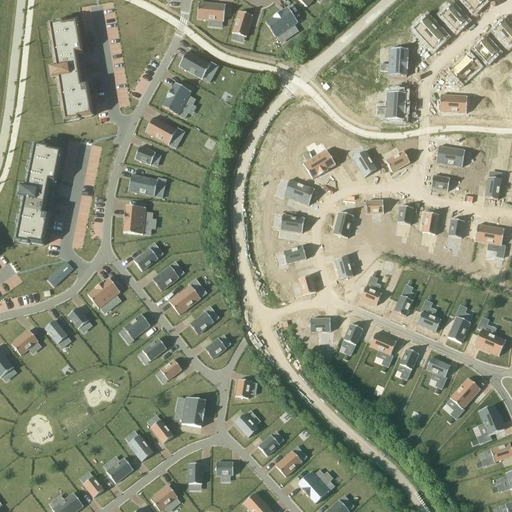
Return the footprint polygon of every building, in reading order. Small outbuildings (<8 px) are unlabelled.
[(297,0),(307,8),(314,0),(297,0)] [(456,0),(467,13),(480,0),(456,0)] [(445,2),(435,12),(447,26),(458,16),(445,2)] [(199,3),(197,20),(209,21),(222,23),(224,23),(226,6),(199,3)] [(273,19),(265,24),(276,39),(277,38),(289,30),(293,36),(293,37),(299,33),(294,26),(298,24),(288,9),(282,13),(282,12),(273,18),(273,19)] [(238,13),(232,34),(234,35),(244,38),(246,38),(253,17),(238,13)] [(440,38),(421,19),(408,32),(426,52),(440,38)] [(56,34),(50,35),(52,44),(55,44),(56,51),(53,51),(61,98),(63,98),(64,105),(62,105),(63,114),(69,114),(70,123),(79,121),(79,120),(92,118),(87,86),(81,86),(76,55),(82,54),(77,22),(64,25),(63,23),(54,25),(56,34)] [(511,23),(511,22),(499,32),(511,47),(511,23)] [(490,38),(479,48),(491,63),(502,52),(490,38)] [(372,79),(404,81),(406,54),(373,53),(372,79)] [(187,54),(178,69),(201,83),(210,69),(187,54)] [(464,59),(448,73),(457,82),(473,69),(464,59)] [(167,100),(162,108),(178,117),(178,116),(186,103),(192,107),(193,107),(196,101),(189,97),(191,93),(176,84),(172,90),(166,100),(167,100)] [(366,118),(399,120),(401,94),(368,93),(366,118)] [(444,93),(443,112),(478,114),(479,94),(444,93)] [(153,118),(145,133),(169,146),(177,132),(153,118)] [(439,145),(436,162),(458,165),(462,147),(439,145)] [(19,225),(17,234),(22,235),(21,244),(30,246),(30,244),(43,247),(49,215),(44,214),(46,203),(48,194),(50,183),(55,184),(62,153),(49,150),(49,148),(39,147),(38,156),(32,155),(31,163),(30,164),(33,165),(32,172),(29,171),(29,172),(26,189),(24,199),(20,217),(20,218),(23,218),(22,225),(19,225)] [(139,148),(135,160),(151,166),(151,165),(155,155),(156,154),(139,148)] [(346,155),(357,176),(369,169),(356,149),(346,155)] [(410,159),(403,149),(389,158),(395,170),(410,159)] [(301,164),(314,180),(330,165),(317,150),(301,164)] [(132,176),(128,192),(154,198),(158,182),(132,176)] [(500,180),(485,177),(481,196),(497,199),(500,180)] [(433,179),(431,191),(451,194),(454,182),(433,179)] [(305,205),(309,195),(287,186),(282,197),(305,205)] [(381,213),(382,202),(370,202),(370,213),(381,213)] [(124,225),(123,234),(141,236),(141,235),(143,220),(151,221),(151,214),(144,213),(144,209),(126,207),(125,214),(124,225)] [(410,225),(412,216),(402,214),(400,223),(410,225)] [(350,219),(337,215),(333,232),(346,235),(350,219)] [(439,232),(440,222),(431,220),(429,230),(439,232)] [(283,234),(301,238),(303,225),(285,221),(283,234)] [(462,238),(464,228),(455,227),(454,237),(462,238)] [(497,246),(499,234),(479,231),(477,242),(497,246)] [(150,252),(133,264),(141,274),(158,262),(150,252)] [(292,268),(305,265),(302,253),(289,257),(292,268)] [(340,281),(353,278),(348,258),(335,261),(340,281)] [(47,281),(54,288),(73,270),(67,263),(47,281)] [(170,267),(152,281),(161,293),(179,279),(179,278),(170,267)] [(311,277),(298,280),(303,297),(316,294),(311,277)] [(95,290),(88,296),(99,310),(100,309),(111,301),(116,307),(121,303),(117,296),(120,294),(109,279),(104,283),(103,283),(94,290),(95,290)] [(367,286),(363,296),(376,302),(381,292),(367,286)] [(190,287),(169,303),(179,316),(201,300),(191,287),(190,287)] [(396,302),(392,309),(405,315),(408,307),(396,302)] [(78,308),(68,317),(79,330),(89,322),(78,308)] [(425,310),(420,321),(432,326),(437,315),(425,310)] [(206,313),(190,326),(198,336),(214,324),(213,323),(206,313)] [(141,315),(123,329),(133,341),(150,327),(141,315)] [(327,332),(327,319),(307,320),(307,332),(327,332)] [(56,320),(45,330),(58,345),(69,336),(56,320)] [(451,323),(448,333),(460,337),(463,328),(451,323)] [(366,331),(354,326),(345,346),(356,351),(366,331)] [(29,331),(12,345),(21,357),(29,350),(37,344),(38,343),(29,331)] [(481,333),(478,345),(499,351),(502,339),(481,333)] [(396,346),(381,339),(375,353),(389,361),(396,346)] [(159,340),(142,352),(143,353),(150,362),(150,363),(167,350),(159,340)] [(218,340),(205,350),(213,361),(226,350),(226,349),(219,340),(218,340)] [(420,355),(409,350),(404,360),(416,366),(420,355)] [(0,351),(0,378),(1,379),(2,378),(12,370),(14,369),(0,351)] [(174,361),(160,371),(161,372),(167,381),(168,382),(182,371),(174,361)] [(449,369),(433,361),(426,375),(443,383),(449,369)] [(238,381),(235,398),(248,400),(251,383),(238,381)] [(476,389),(466,381),(454,396),(464,405),(476,389)] [(178,413),(176,420),(184,421),(183,426),(201,429),(202,422),(203,422),(205,411),(204,411),(206,402),(188,399),(188,401),(185,414),(178,413)] [(504,431),(494,406),(478,412),(489,437),(504,431)] [(244,415),(235,424),(248,439),(258,430),(244,415)] [(160,422),(150,429),(163,445),(173,437),(161,421),(160,422)] [(511,457),(511,452),(506,433),(476,442),(483,466),(511,457)] [(130,444),(128,445),(142,463),(154,454),(140,436),(138,437),(130,444)] [(271,436),(258,448),(267,458),(280,446),(271,436)] [(276,466),(286,477),(303,462),(293,451),(276,466)] [(108,472),(106,473),(116,485),(133,471),(124,459),(119,463),(108,472)] [(217,462),(217,475),(234,475),(235,462),(217,462)] [(190,463),(189,483),(203,484),(203,463),(190,463)] [(297,484),(316,503),(329,491),(311,471),(297,484)] [(84,485),(83,486),(94,499),(104,491),(93,477),(92,478),(84,485)] [(168,487),(151,500),(159,511),(160,511),(178,498),(168,487)] [(243,511),(255,511),(261,506),(243,487),(231,498),(243,511)] [(72,494),(51,511),(52,511),(77,511),(83,508),(72,494)] [(327,511),(349,511),(351,511),(341,500),(327,511)]
